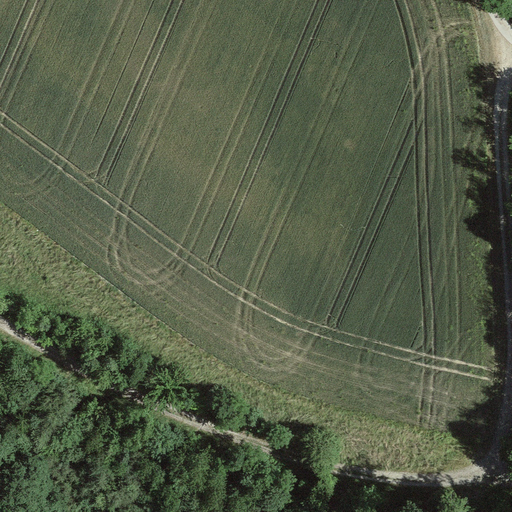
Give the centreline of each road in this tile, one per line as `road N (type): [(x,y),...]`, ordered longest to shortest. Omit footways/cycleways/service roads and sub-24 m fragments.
road 1 (track): [(511,477),(393,481),(281,456),(179,416),(0,323)]
road 2 (track): [(508,27),(501,135),(511,271)]
